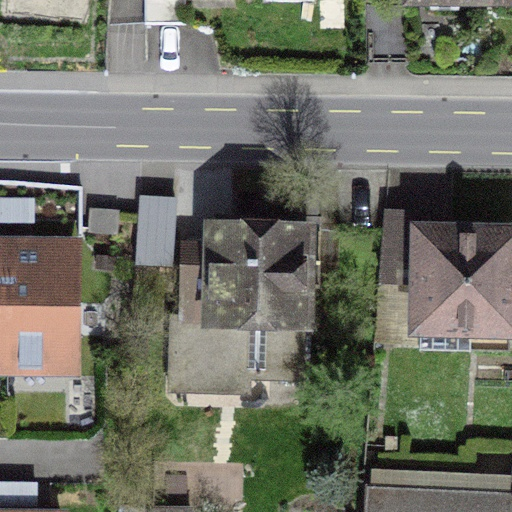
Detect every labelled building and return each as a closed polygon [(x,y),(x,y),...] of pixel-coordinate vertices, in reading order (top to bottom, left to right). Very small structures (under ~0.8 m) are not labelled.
[(409,8),(370,5),(366,57),(405,59),(409,8)] [(141,201),(130,314),(149,316),(155,266),(170,267),(177,204),(141,201)] [(123,211),(91,209),(89,233),(121,236),(123,211)] [(214,254),(185,253),(180,379),(303,385),(310,216),(216,212),(214,254)] [(511,260),(511,233),(398,228),(392,344),(508,349),(511,260)] [(71,250),(7,249),(5,362),(69,364),(71,250)] [(511,511),(511,481),(358,473),(355,511),(511,511)]
